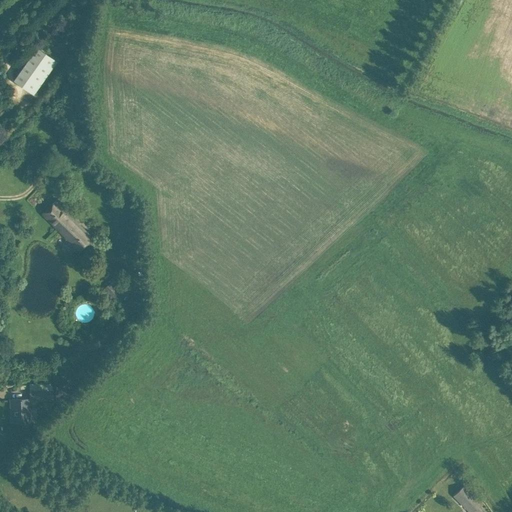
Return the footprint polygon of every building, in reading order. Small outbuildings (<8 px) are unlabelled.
[(57,61),(37,47),(14,80),(34,93),(57,61)] [(89,141),(77,129),(58,148),(70,161),(81,149),(81,150),(89,141)] [(80,251),(93,238),(61,206),(62,204),(57,198),(42,213),(80,251)] [(75,312),(81,322),(92,315),(86,305),(75,312)] [(50,385),(45,383),(29,383),(29,391),(30,391),(30,398),(52,398),(52,391),(51,391),(51,389),(51,387),(50,385)] [(12,422),(22,422),(28,421),(28,398),(11,399),(11,406),(13,406),(13,421),(12,421),(12,422)] [(471,511),(481,503),(474,496),(464,486),(454,495),(470,511),(471,511)]
